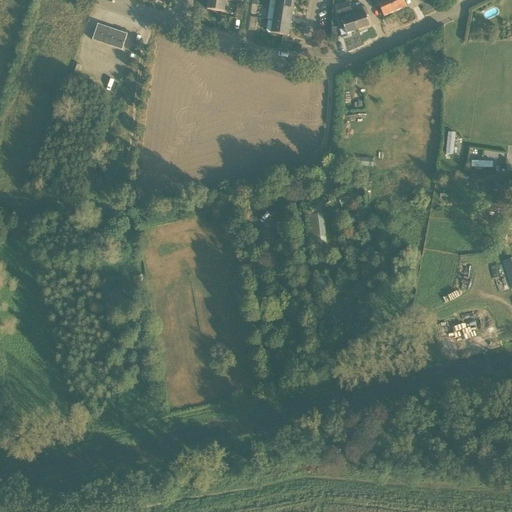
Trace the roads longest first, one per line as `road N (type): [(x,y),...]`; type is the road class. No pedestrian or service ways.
road 1 (track): [(0,196),(113,208),(307,160),(324,143),(329,63)]
road 2 (track): [(137,205),(124,182),(147,17)]
road 3 (residential): [(305,64),(329,63),(472,0)]
road 4 (residential): [(305,64),(179,28)]
